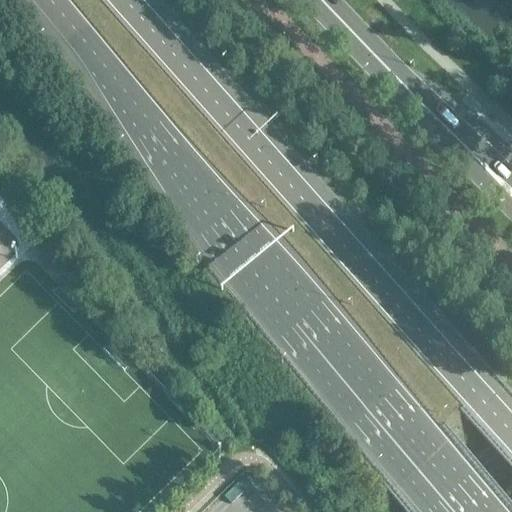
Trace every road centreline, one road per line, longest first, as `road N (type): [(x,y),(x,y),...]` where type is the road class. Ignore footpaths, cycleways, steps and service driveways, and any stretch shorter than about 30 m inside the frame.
road 1 (trunk): [(49,0),(473,511)]
road 2 (trunk): [(511,435),(124,0)]
road 3 (tertiary): [(429,113),(320,0)]
road 4 (tertiary): [(429,113),(439,136),(511,211)]
